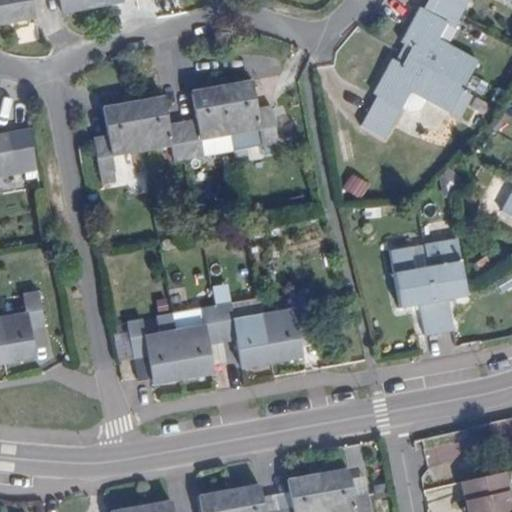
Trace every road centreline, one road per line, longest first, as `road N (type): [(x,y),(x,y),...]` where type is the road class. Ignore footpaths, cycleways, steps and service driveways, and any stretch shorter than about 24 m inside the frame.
road 1 (residential): [(126,460),(52,70)]
road 2 (residential): [(126,460),(511,386)]
road 3 (residential): [(360,0),(323,34),(230,17),(121,39),(52,70)]
road 4 (residential): [(0,457),(126,460)]
